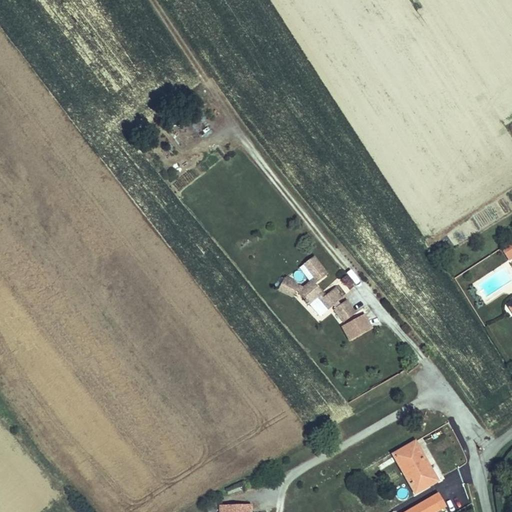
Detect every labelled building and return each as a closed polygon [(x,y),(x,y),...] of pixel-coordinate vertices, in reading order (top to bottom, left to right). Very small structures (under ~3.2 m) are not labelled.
[(508,260),(511,257),(511,241),(501,248),(508,260)] [(304,265),(315,278),(310,282),(303,288),(295,284),(296,282),(286,277),(285,279),(284,279),(279,289),(293,296),(296,291),(305,301),(307,304),(308,304),(309,305),(309,304),(317,297),(328,310),(329,310),(334,305),(338,302),(341,299),(338,294),(339,293),(335,288),(325,296),(315,284),(327,275),(314,257),(304,264),(304,265)] [(315,278),(304,265),(300,268),(310,282),(315,278)] [(317,297),(309,304),(320,317),(328,310),(317,297)] [(336,308),(334,310),(344,323),(356,313),(346,300),(340,305),(336,308)] [(372,329),(364,314),(342,327),(350,342),(372,329)] [(429,466),(415,442),(393,454),(416,494),(430,485),(422,470),(429,466)] [(437,481),(429,466),(422,470),(430,485),(437,481)] [(436,511),(445,507),(438,494),(406,511),(436,511)]
